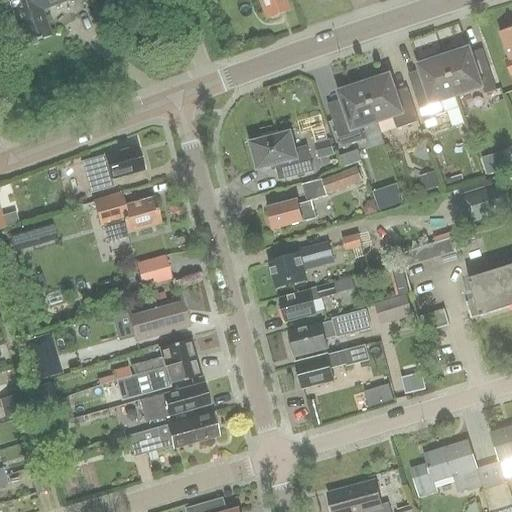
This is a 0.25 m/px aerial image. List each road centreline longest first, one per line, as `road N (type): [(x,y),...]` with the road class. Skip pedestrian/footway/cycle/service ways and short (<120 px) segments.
road 1 (residential): [(179,101),(268,457)]
road 2 (tertiary): [(211,89),(464,0)]
road 3 (residential): [(511,385),(268,457)]
road 4 (tertiary): [(0,165),(179,101)]
road 5 (residential): [(88,511),(268,457)]
